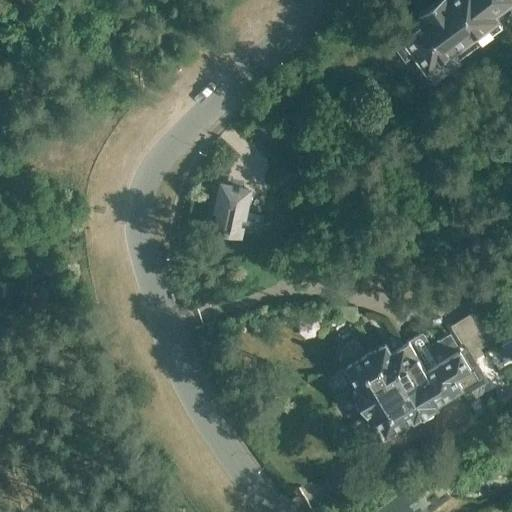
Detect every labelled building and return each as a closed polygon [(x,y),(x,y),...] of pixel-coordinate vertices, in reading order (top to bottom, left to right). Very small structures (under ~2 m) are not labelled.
[(461,53),(502,23),(498,17),(500,15),(496,10),(510,0),(431,0),(418,10),(420,13),(400,28),(401,30),(392,37),(405,54),(414,47),(433,74),(461,54),(461,53)] [(240,229),(258,233),(262,215),(244,211),(246,200),(245,200),(248,189),(222,184),(220,194),(219,194),(212,227),(240,233),(240,229)] [(489,302),(450,324),(466,351),(505,328),(508,316),(496,313),(489,302)] [(396,362),(359,384),(355,386),(368,409),(372,407),(374,408),(372,406),(409,384),(407,381),(419,373),(427,368),(426,366),(436,360),(429,349),(433,346),(431,344),(430,345),(422,331),(409,338),(402,342),(412,358),(398,366),(396,362)] [(427,368),(419,373),(436,402),(437,401),(438,403),(439,402),(437,399),(464,383),(459,373),(473,365),(460,344),(459,345),(452,332),(431,344),(433,346),(429,349),(436,360),(426,366),(427,368)] [(346,362),(359,384),(396,362),(398,366),(412,358),(402,342),(398,336),(392,334),(365,350),(360,340),(347,341),(342,351),(347,361),(346,362)] [(436,402),(419,373),(407,381),(409,384),(372,406),(374,408),(385,428),(391,424),(395,427),(398,428),(405,426),(407,423),(409,418),(408,416),(412,414),(414,417),(416,415),(424,417),(433,411),(435,404),(438,403),(437,401),(436,402)] [(366,511),(412,511),(425,503),(429,507),(448,493),(434,473),(416,485),(412,480),(366,511)] [(463,497),(471,511),(496,497),(489,484),(463,497)]
